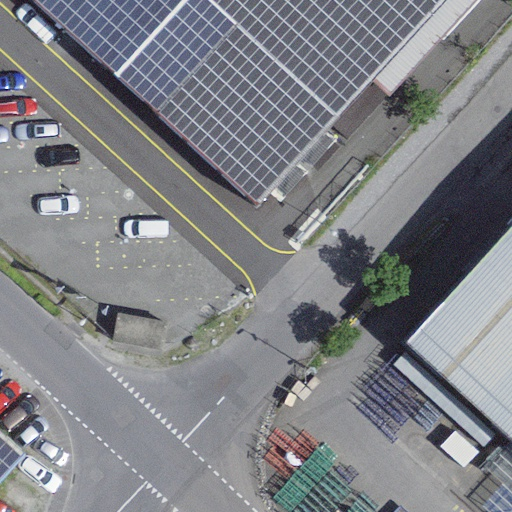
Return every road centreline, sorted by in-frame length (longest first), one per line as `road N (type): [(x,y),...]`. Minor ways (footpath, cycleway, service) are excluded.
road 1 (residential): [(166,463),(511,109)]
road 2 (unknown): [(3,0),(321,305)]
road 3 (residential): [(0,308),(166,463)]
